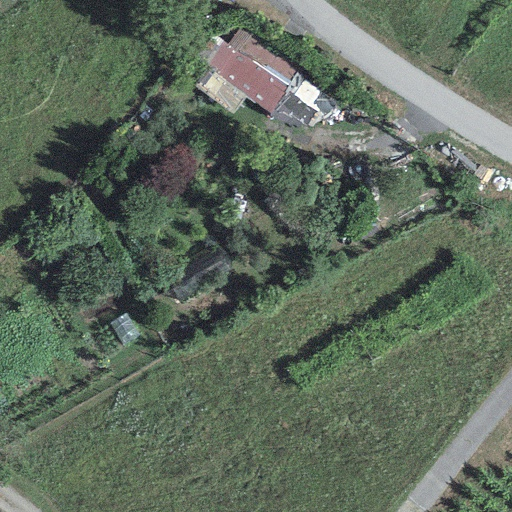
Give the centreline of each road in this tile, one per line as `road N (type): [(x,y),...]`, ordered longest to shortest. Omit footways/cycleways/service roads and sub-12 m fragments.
road 1 (residential): [(298,0),(451,115),(511,145)]
road 2 (track): [(511,377),(397,511)]
road 3 (track): [(109,511),(0,426)]
